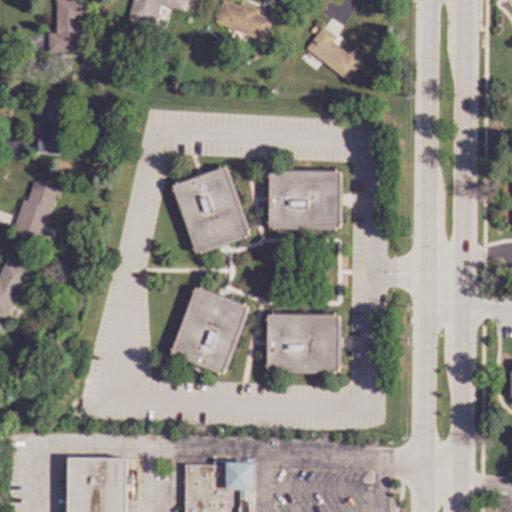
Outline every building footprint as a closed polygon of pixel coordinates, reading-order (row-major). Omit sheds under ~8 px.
[(77,52),(76,17),(86,17),(85,0),(54,0),(55,32),(47,33),(47,53),(77,52)] [(130,0),(126,21),(154,28),(159,5),(185,11),(187,0),(130,0)] [(221,0),(213,22),(262,41),(270,20),(256,14),(258,9),(239,2),(238,6),(221,0)] [(331,42),(335,37),(321,26),(304,49),(345,80),(361,59),(349,50),(346,54),(331,42)] [(42,97),(36,152),(65,157),(70,102),(42,97)] [(170,185),(192,255),(247,237),(226,168),(170,185)] [(341,172),(267,171),(267,228),(341,228),(341,172)] [(32,183),(57,192),(41,237),(10,228),(21,201),(28,190),(32,183)] [(0,270),(6,259),(28,271),(4,319),(0,317),(0,270)] [(247,306),(191,287),(169,355),(224,374),(247,306)] [(339,315),(266,315),(265,371),(338,371),(339,315)] [(239,511),(239,490),(253,490),(253,462),(184,463),(184,511),(124,511),(124,457),(67,458),(67,511),(239,511)]
